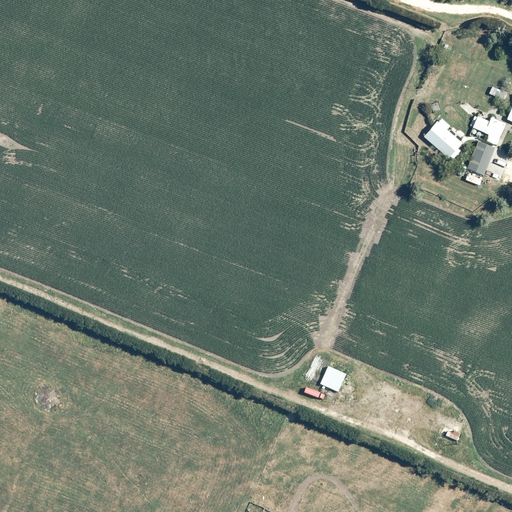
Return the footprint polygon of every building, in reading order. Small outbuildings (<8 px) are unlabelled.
[(491,86),(488,93),(497,97),(501,90),(491,86)] [(490,122),(475,116),(470,126),(489,134),(486,141),(497,145),(506,124),(492,118),(490,122)] [(450,125),(441,118),(425,136),(449,158),(463,143),(447,129),(450,125)] [(478,141),(468,167),(456,163),(453,172),(464,176),(465,174),(482,181),(495,147),(478,141)] [(323,385),(327,387),(340,392),(347,374),(328,366),(321,384),(323,385)]
